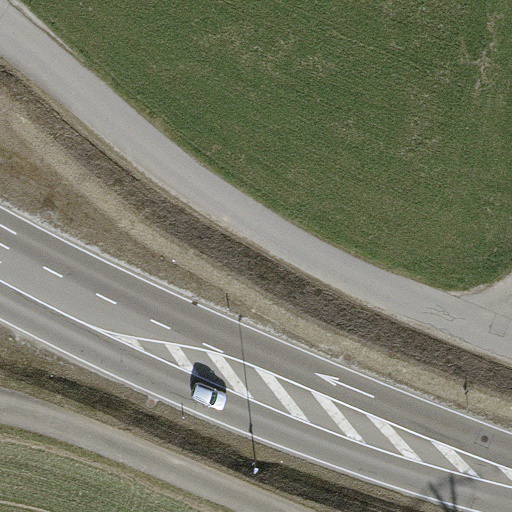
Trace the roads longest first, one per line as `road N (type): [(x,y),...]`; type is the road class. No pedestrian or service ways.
road 1 (secondary): [(511,477),(402,442),(135,329),(0,255)]
road 2 (track): [(277,511),(72,427),(0,409)]
